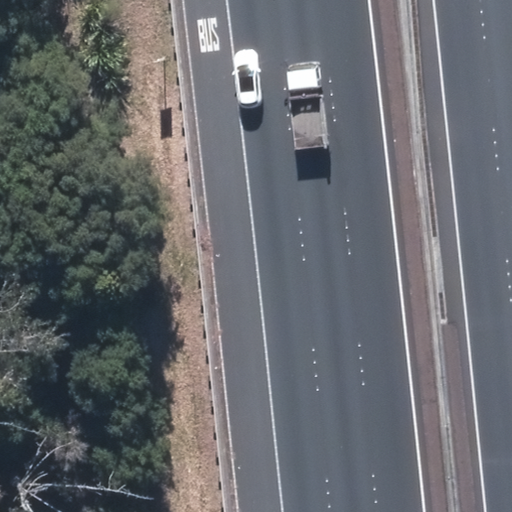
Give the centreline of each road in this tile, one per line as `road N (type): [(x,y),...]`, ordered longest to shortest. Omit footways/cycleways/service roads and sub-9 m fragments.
road 1 (motorway): [(360,511),(303,0)]
road 2 (motorway): [(486,0),(511,212)]
